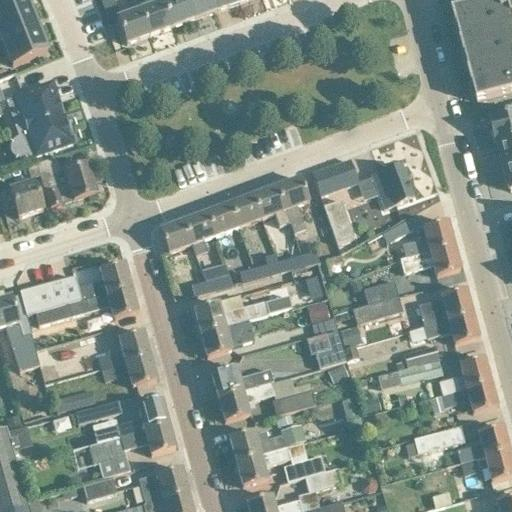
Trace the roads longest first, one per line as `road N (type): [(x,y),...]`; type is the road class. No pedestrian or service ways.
road 1 (residential): [(132,221),(436,108)]
road 2 (residential): [(212,511),(132,221)]
road 3 (residential): [(511,385),(436,108)]
road 4 (residential): [(93,90),(345,0)]
road 5 (residential): [(0,264),(132,221)]
road 6 (residential): [(132,221),(93,90)]
